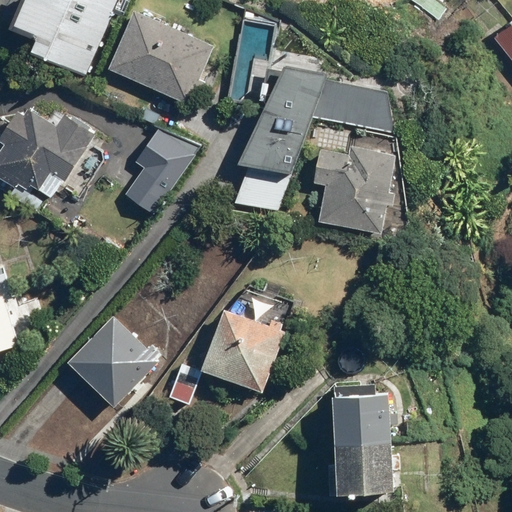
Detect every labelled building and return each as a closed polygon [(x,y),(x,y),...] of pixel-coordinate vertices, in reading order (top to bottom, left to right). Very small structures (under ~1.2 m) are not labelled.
[(84,78),(113,1),(109,0),(10,0),(0,28),(0,32),(27,43),(23,55),(84,78)] [(511,12),(487,32),(511,65),(511,12)] [(208,48),(128,13),(103,70),(183,105),(189,92),(195,95),(200,83),(194,80),(208,48)] [(277,211),(307,117),(389,134),(382,94),(318,81),(319,77),(275,69),(231,165),(245,168),(233,203),(277,211)] [(0,179),(22,193),(25,187),(33,191),(44,174),(60,184),(92,134),(58,113),(49,127),(21,109),(15,117),(8,113),(0,125),(0,179)] [(383,194),(388,158),(348,147),(346,157),(315,152),(309,185),(321,187),(315,224),(335,227),(378,236),(381,207),(388,208),(390,195),(383,194)] [(141,211),(97,182),(73,219),(117,248),(141,211)] [(0,352),(13,348),(0,303),(0,301),(7,300),(0,277),(0,352)] [(265,327),(218,310),(196,373),(258,396),(281,333),(277,331),(279,325),(267,321),(265,327)] [(110,317),(62,364),(108,411),(157,364),(151,358),(157,353),(148,344),(142,350),(110,317)] [(176,377),(166,396),(186,406),(196,386),(176,377)] [(386,398),(324,400),(329,498),(391,495),(386,398)]
